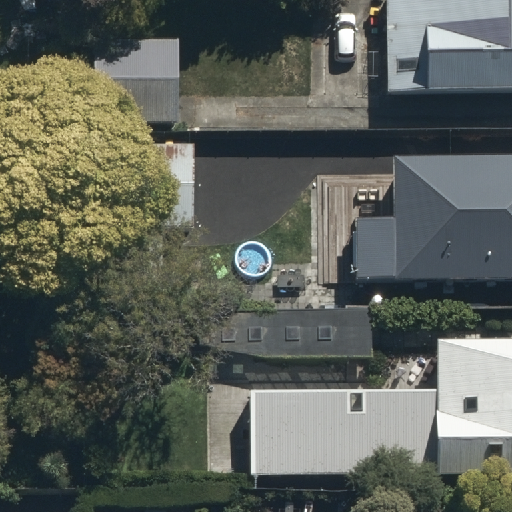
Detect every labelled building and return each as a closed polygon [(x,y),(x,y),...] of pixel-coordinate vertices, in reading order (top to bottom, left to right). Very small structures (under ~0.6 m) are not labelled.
[(511,0),(423,0),(424,3),(388,4),(391,116),(511,112),(511,0)] [(180,48),(94,47),(93,140),(179,140),(180,48)] [(58,99),(0,98),(0,162),(58,163),(58,99)] [(195,245),(195,159),(118,159),(118,245),(195,245)] [(511,183),(395,182),(395,243),(356,243),(356,303),(511,304),(511,183)] [(350,321),(266,323),(268,378),(351,376),(350,321)] [(439,390),(252,391),(252,475),(511,473),(511,339),(439,339),(439,390)]
